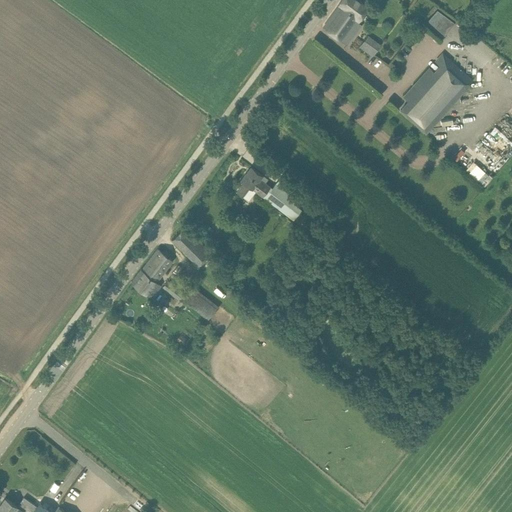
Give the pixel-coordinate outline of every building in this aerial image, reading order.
[(369,7),(359,0),(341,0),(339,3),(340,4),(323,27),(347,44),(361,25),(357,22),(369,7)] [(435,8),(426,20),(444,35),(454,23),(435,8)] [(368,35),(359,46),(373,56),(381,45),(368,35)] [(408,101),(400,110),(426,134),(473,80),(442,52),(435,61),(439,66),(434,72),(429,67),(403,96),(408,101)] [(511,146),(511,131),(501,132),(502,147),(511,146)] [(484,186),(492,176),(475,161),(466,171),(484,186)] [(262,175),(259,173),(251,167),(242,180),(243,181),(235,191),(244,197),(252,187),(263,196),(270,186),(259,178),(262,175)] [(301,207),(294,202),(296,199),(275,184),(265,198),(286,213),(293,218),(301,207)] [(317,222),(312,219),(300,210),(293,220),(305,229),(307,225),(312,229),(317,222)] [(211,252),(185,226),(172,239),(198,266),(211,252)] [(141,269),(131,281),(152,297),(161,285),(157,282),(173,261),(158,249),(141,269)] [(219,307),(197,289),(191,284),(184,292),(168,280),(163,287),(185,304),(187,302),(209,320),(219,307)] [(18,506),(5,497),(0,505),(0,511),(40,511),(42,510),(24,497),(18,506)]
